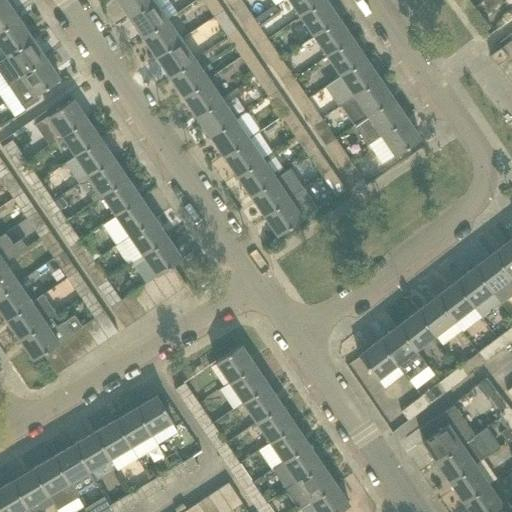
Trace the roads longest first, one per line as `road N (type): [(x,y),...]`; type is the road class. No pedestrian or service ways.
road 1 (residential): [(297,337),(483,191),(487,164),(378,0)]
road 2 (residential): [(258,283),(69,0)]
road 3 (residential): [(16,427),(258,283)]
road 4 (residential): [(414,511),(297,337)]
